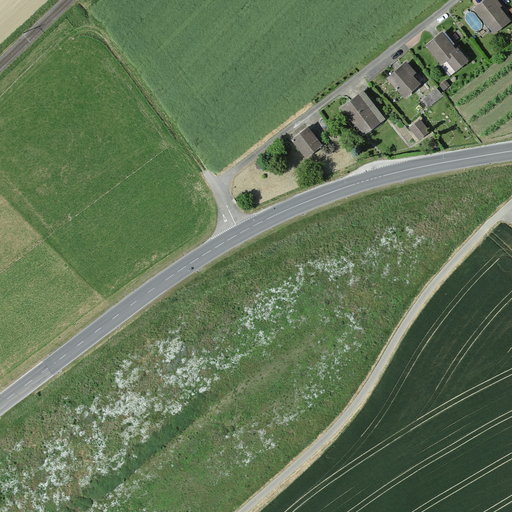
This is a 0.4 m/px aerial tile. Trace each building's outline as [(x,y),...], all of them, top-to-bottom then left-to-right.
[(501,5),(496,0),(485,0),(475,8),(494,32),(510,20),(499,7),(501,5)] [(442,29),(424,43),(448,72),(466,58),(442,29)] [(387,77),(404,97),(420,84),(414,76),(417,74),(407,61),(387,77)] [(445,80),(439,85),(444,90),(450,85),(445,80)] [(437,89),(424,100),(430,107),(443,96),(437,89)] [(361,90),(339,106),(361,135),(383,119),(361,90)] [(420,119),(410,128),(419,140),(430,132),(420,119)] [(307,125),(293,136),(307,154),(321,142),(307,125)] [(433,138),(429,142),(433,148),(438,145),(433,138)] [(260,159),(255,162),(259,168),(264,165),(260,159)]
